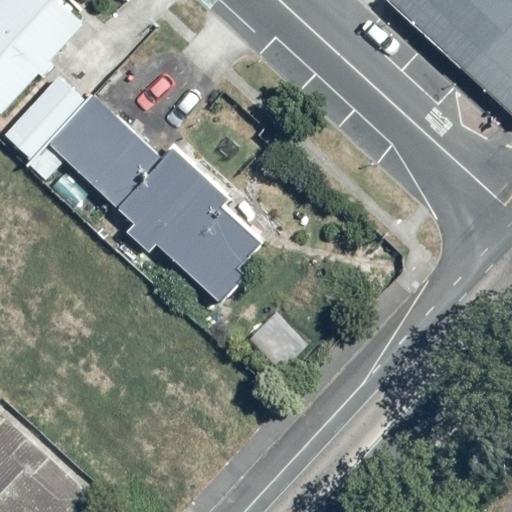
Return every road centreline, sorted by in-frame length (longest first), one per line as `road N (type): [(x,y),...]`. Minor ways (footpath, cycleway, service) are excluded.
road 1 (residential): [(274,0),(511,214)]
road 2 (secondary): [(511,285),(311,511)]
